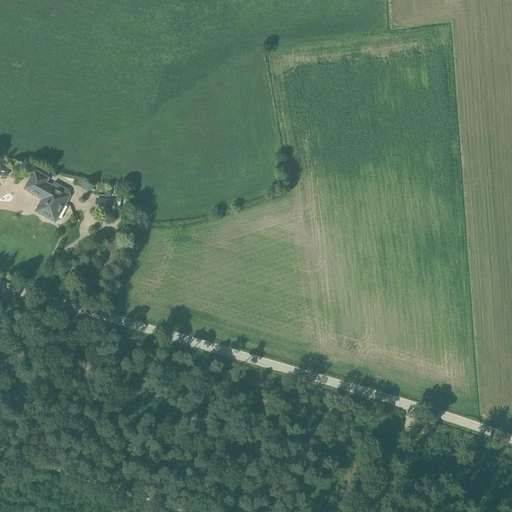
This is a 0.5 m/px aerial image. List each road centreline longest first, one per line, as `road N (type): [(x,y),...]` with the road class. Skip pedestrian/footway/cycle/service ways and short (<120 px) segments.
road 1 (unclassified): [(511,440),(0,285)]
road 2 (track): [(185,511),(0,454)]
road 3 (track): [(0,424),(3,286)]
